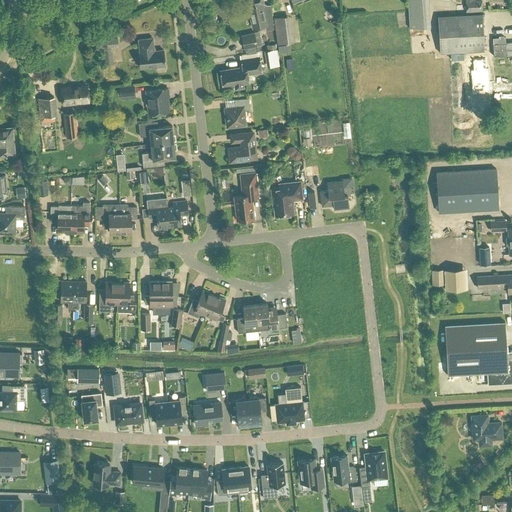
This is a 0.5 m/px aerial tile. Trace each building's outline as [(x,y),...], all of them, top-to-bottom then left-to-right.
[(264,5),(262,0),(245,0),(247,6),(248,5),(253,27),(266,24),(267,28),(273,27),(271,4),(264,5)] [(428,0),(408,0),(410,28),(430,27),(428,0)] [(465,0),(466,11),(482,10),(481,0),(465,0)] [(440,53),(485,50),(482,12),(438,15),(440,53)] [(290,15),(274,17),(277,43),(294,41),(290,15)] [(243,48),(245,48),(257,45),(261,44),(258,31),(240,35),(243,48)] [(104,63),(113,62),(111,46),(118,45),(117,37),(101,39),(104,63)] [(154,50),(153,37),(138,39),(140,51),(139,52),(140,67),(158,66),(159,67),(163,67),(163,65),(165,65),(163,49),(154,50)] [(295,42),(285,43),(286,51),(295,51),(295,42)] [(268,49),(265,50),(267,65),(279,64),(277,48),(276,48),(268,49)] [(243,86),(242,78),(248,77),(247,73),(261,71),(259,55),(241,58),(242,66),(220,69),(223,85),(234,83),(235,87),(243,86)] [(481,55),(468,56),(469,67),(466,67),(467,90),(485,89),(484,66),(482,66),(481,55)] [(120,98),(135,97),(134,84),(119,85),(120,98)] [(74,86),(74,85),(61,86),(63,103),(75,102),(75,101),(80,100),(80,102),(89,101),(89,99),(87,85),(74,86)] [(168,111),(167,97),(169,96),(168,87),(146,90),(147,96),(146,97),(145,98),(146,104),(147,105),(148,105),(149,113),(168,111)] [(40,116),(57,114),(55,95),(38,97),(40,116)] [(226,126),(246,124),(244,109),(250,108),(249,97),(235,98),(236,105),(224,107),(226,126)] [(78,127),(76,110),(70,110),(65,111),(67,128),(78,127)] [(151,143),(173,140),(172,124),(154,126),(153,120),(138,122),(140,136),(150,134),(151,143)] [(117,123),(114,128),(120,131),(123,126),(117,123)] [(0,127),(0,154),(14,153),(11,126),(0,127)] [(258,136),(267,135),(266,128),(257,129),(258,136)] [(256,157),(253,131),(229,134),(230,142),(241,141),(242,146),(229,147),(230,160),(256,157)] [(173,140),(151,143),(152,151),(142,152),(143,166),(158,164),(157,158),(175,156),(173,140)] [(292,150),(302,156),(306,149),(296,144),(292,150)] [(307,176),(319,174),(318,165),(305,166),(307,176)] [(160,174),(164,174),(163,166),(154,166),(156,170),(160,174)] [(439,212),(498,208),(496,168),(437,172),(439,212)] [(237,219),(254,217),(251,197),(258,196),(255,172),(240,173),(243,194),(234,195),(237,219)] [(102,182),(106,178),(102,173),(97,177),(102,182)] [(348,193),(350,193),(349,185),(352,185),(351,177),(342,178),(342,180),(327,181),(328,189),(320,190),(322,205),(333,204),(333,208),(349,206),(348,193)] [(293,212),(292,199),(302,198),(300,180),(279,183),(279,188),(271,189),(273,206),(274,206),(275,215),(293,212)] [(46,181),(37,182),(39,195),(48,194),(46,181)] [(16,197),(25,196),(24,186),(15,187),(16,197)] [(309,206),(316,206),(314,190),(308,191),(309,206)] [(158,228),(170,226),(166,196),(154,198),(155,203),(147,204),(149,217),(157,216),(158,228)] [(166,196),(170,226),(181,225),(180,213),(188,212),(186,200),(172,201),(173,206),(168,206),(167,196),(166,196)] [(71,204),(70,230),(83,230),(83,225),(88,225),(89,201),(83,201),(83,204),(71,204)] [(57,229),(70,230),(71,204),(59,203),(59,205),(51,205),(50,218),(58,219),(57,229)] [(119,204),(120,232),(124,232),(126,231),(131,230),(131,217),(137,217),(136,205),(128,206),(128,203),(119,204)] [(24,218),(24,205),(5,204),(5,211),(0,211),(0,232),(1,232),(1,231),(15,232),(15,217),(24,218)] [(116,232),(120,232),(119,204),(102,204),(103,218),(109,218),(109,231),(114,231),(116,232)] [(468,220),(436,219),(436,233),(455,233),(455,228),(468,228),(468,220)] [(490,230),(506,230),(505,220),(490,221),(490,230)] [(490,247),(479,247),(480,266),(490,265),(490,247)] [(432,284),(444,283),(444,268),(431,269),(432,284)] [(465,269),(446,270),(447,291),(466,290),(465,269)] [(511,274),(476,276),(477,288),(507,286),(507,293),(511,293),(511,274)] [(73,308),(73,280),(61,279),(60,301),(68,301),(67,308),(73,308)] [(73,280),(73,308),(78,308),(78,301),(85,301),(86,280),(73,280)] [(117,303),(117,282),(112,282),(112,281),(105,280),(105,292),(99,292),(99,310),(110,310),(111,302),(117,303)] [(153,313),(161,313),(160,280),(149,280),(149,294),(144,294),(144,302),(149,302),(149,306),(153,306),(153,313)] [(160,280),(161,313),(169,313),(169,305),(176,306),(176,300),(176,294),(172,294),(172,280),(160,280)] [(117,282),(117,303),(123,303),(123,308),(135,309),(135,293),(129,293),(130,281),(123,281),(123,282),(117,282)] [(206,313),(213,295),(208,292),(209,291),(203,289),(198,300),(193,298),(187,312),(198,316),(200,311),(206,313)] [(213,295),(206,313),(222,320),(224,315),(219,313),(225,298),(219,295),(219,297),(213,295)] [(267,302),(255,303),(258,329),(278,327),(276,313),(268,314),(267,302)] [(61,318),(61,303),(53,303),(53,318),(61,318)] [(92,318),(92,303),(84,303),(84,318),(92,318)] [(238,332),(258,329),(255,303),(243,305),(244,317),(236,318),(238,332)] [(180,325),(183,309),(174,307),(171,324),(180,325)] [(141,328),(151,328),(150,312),(141,312),(141,328)] [(278,327),(287,326),(286,312),(276,313),(278,327)] [(224,348),(225,348),(229,323),(223,322),(218,349),(224,350),(224,348)] [(511,351),(506,352),(505,322),(444,325),(447,375),(487,373),(488,384),(511,382),(511,351)] [(300,329),(292,331),(294,343),(302,342),(300,329)] [(181,338),(179,345),(190,349),(192,343),(181,338)] [(63,339),(55,339),(55,348),(64,348),(63,339)] [(163,348),(174,348),(174,340),(163,340),(163,348)] [(238,344),(226,345),(227,352),(239,351),(238,344)] [(43,349),(35,350),(36,362),(44,361),(43,349)] [(12,361),(19,361),(22,361),(22,352),(20,352),(0,351),(0,373),(5,374),(12,374),(12,361)] [(304,362),(286,363),(287,373),(305,371),(304,362)] [(264,366),(256,367),(257,377),(266,376),(264,366)] [(77,367),(77,380),(98,380),(99,368),(77,367)] [(223,371),(206,373),(208,390),(216,389),(215,387),(225,386),(223,371)] [(117,372),(105,373),(107,393),(120,391),(117,372)] [(12,392),(3,392),(0,391),(0,409),(17,410),(16,401),(24,401),(24,385),(20,385),(13,385),(12,385),(12,392)] [(269,403),(271,419),(272,419),(271,419),(277,419),(277,421),(286,420),(286,423),(295,422),(295,419),(304,418),(304,416),(302,400),(300,385),(284,387),(285,392),(286,401),(278,402),(269,403)] [(101,391),(81,393),(84,419),(97,417),(96,404),(102,403),(101,391)] [(168,411),(169,423),(182,421),(180,409),(186,408),(184,395),(179,395),(179,399),(167,401),(168,411)] [(265,396),(248,398),(247,398),(250,423),(261,422),(260,410),(266,409),(265,396)] [(168,411),(167,401),(154,402),(154,398),(149,399),(150,412),(155,412),(157,424),(169,423),(168,411)] [(247,398),(234,399),(229,400),(231,413),(237,413),(238,424),(250,423),(247,398)] [(140,401),(115,404),(116,421),(142,418),(140,401)] [(195,424),(207,422),(207,418),(222,417),(220,401),(193,404),(195,424)] [(33,422),(41,422),(41,409),(33,408),(33,422)] [(488,423),(487,415),(472,416),(473,439),(478,439),(479,445),(493,444),(492,438),(502,438),(501,422),(488,423)] [(178,457),(191,457),(191,445),(178,445),(178,457)] [(0,450),(0,472),(19,472),(19,451),(0,450)] [(366,469),(360,470),(361,485),(370,484),(369,478),(386,476),(384,450),(364,452),(365,465),(366,469)] [(348,466),(347,454),(331,456),(333,479),(349,478),(349,480),(356,479),(355,465),(348,466)] [(311,480),(311,486),(323,485),(322,471),(314,471),(313,457),(298,459),(300,472),(299,472),(299,480),(300,480),(301,481),(311,480)] [(57,458),(44,460),(46,480),(46,482),(48,482),(60,480),(57,462),(57,458)] [(473,464),(477,470),(486,463),(481,458),(473,464)] [(283,461),(267,462),(268,474),(268,476),(261,477),(263,497),(278,495),(276,483),(285,483),(283,461)] [(108,482),(119,483),(120,471),(109,470),(110,463),(95,462),(93,483),(108,484),(108,482)] [(164,467),(134,464),(132,481),(162,484),(162,479),(164,467)] [(190,492),(192,467),(177,465),(176,478),(170,478),(169,493),(179,494),(179,491),(190,492)] [(248,465),(235,466),(238,491),(251,489),(248,465)] [(223,482),(216,483),(218,493),(238,491),(235,466),(222,468),(223,478),(223,482)] [(205,481),(207,468),(192,467),(190,492),(200,493),(200,496),(210,497),(211,482),(205,481)] [(162,490),(160,506),(167,506),(168,491),(162,490)] [(371,493),(363,493),(364,501),(372,500),(371,493)] [(482,503),(495,502),(494,493),(481,494),(482,503)] [(40,494),(40,504),(40,502),(55,502),(55,506),(56,507),(56,506),(63,505),(62,494),(40,494)] [(511,494),(502,495),(496,495),(496,502),(503,502),(511,502),(511,509),(511,508),(511,494)] [(0,511),(20,511),(21,499),(0,498),(0,511)] [(174,511),(175,500),(169,500),(167,511),(174,511)]
